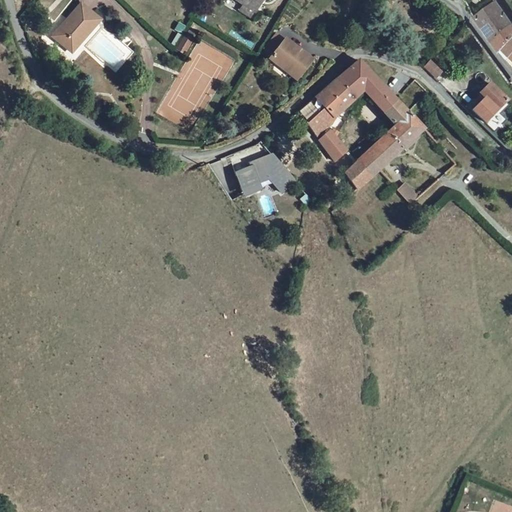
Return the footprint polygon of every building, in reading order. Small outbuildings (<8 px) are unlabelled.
[(511,21),(499,2),(476,17),(491,42),(511,21)] [(99,22),(82,5),(52,35),(66,48),(80,33),(84,37),(99,22)] [(502,52),(511,41),(511,21),(491,42),(498,53),(502,52)] [(66,48),(70,52),(84,37),(80,33),(66,48)] [(276,54),(287,41),(278,33),(266,48),(274,56),(276,54)] [(188,36),(181,48),(188,52),(195,40),(188,36)] [(313,60),(288,39),(287,41),(276,54),(291,67),(289,70),(298,78),(313,60)] [(511,58),(511,41),(502,52),(504,52),(511,58)] [(272,58),(289,70),(291,67),(276,54),(274,56),(272,58)] [(396,99),(359,61),(347,72),(366,92),(384,111),(396,99)] [(440,71),(430,61),(423,67),(434,78),(440,71)] [(366,92),(347,72),(337,80),(357,100),(366,92)] [(334,119),(348,107),(353,103),(357,100),(337,80),(299,113),(315,134),(332,126),(334,119)] [(494,110),(504,100),(487,84),(479,92),(477,93),(485,100),(493,109),(494,110)] [(357,160),(371,176),(380,168),(424,128),(396,99),(384,111),(396,125),(357,160)] [(479,106),(488,115),(493,109),(485,100),(479,106)] [(333,158),(346,148),(337,139),(330,131),(318,138),(333,158)] [(333,158),(344,172),(357,160),(346,148),(333,158)] [(239,174),(245,190),(260,184),(271,179),(284,194),(297,183),(274,156),(252,165),(254,168),(239,174)] [(346,199),(371,176),(357,160),(344,172),(332,183),(346,199)] [(398,188),(412,203),(418,197),(405,182),(398,188)] [(245,190),(247,197),(263,190),(260,184),(245,190)] [(308,195),(302,200),(307,206),(313,201),(308,195)]
